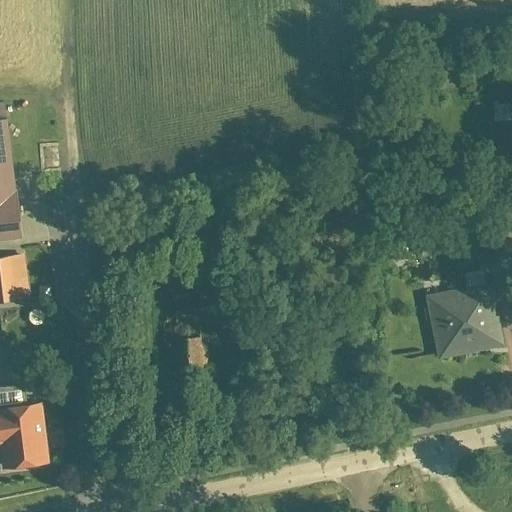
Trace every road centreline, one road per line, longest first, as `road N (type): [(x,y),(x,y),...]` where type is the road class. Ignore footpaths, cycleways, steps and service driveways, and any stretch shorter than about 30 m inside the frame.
road 1 (tertiary): [(115,511),(431,447)]
road 2 (track): [(61,0),(70,230)]
